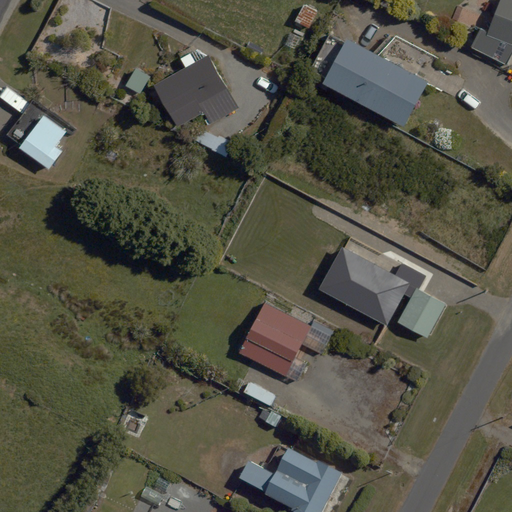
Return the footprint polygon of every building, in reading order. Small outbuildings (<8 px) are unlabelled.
[(511,30),(493,25),(480,69),(511,78),(511,30)] [(427,112),(344,76),(323,123),(406,160),(427,112)] [(203,84),(140,114),(160,157),(195,140),(201,152),(229,138),(203,84)] [(65,163),(17,138),(0,171),(0,174),(46,199),(65,163)] [(403,313),(343,281),(320,323),(380,355),(403,313)] [(432,341),(412,329),(396,357),(416,369),(432,341)] [(314,360),(258,333),(232,388),(287,414),(314,360)] [(266,408),(258,422),(282,436),(290,421),(266,408)] [(236,511),(331,511),(336,502),(282,479),(271,505),(245,494),(236,511)]
